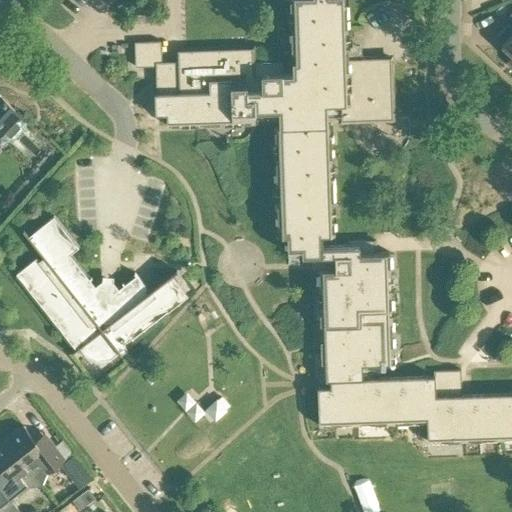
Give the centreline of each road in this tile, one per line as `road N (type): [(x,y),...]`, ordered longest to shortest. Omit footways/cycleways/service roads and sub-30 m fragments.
road 1 (residential): [(122,145),(120,111),(4,0)]
road 2 (residential): [(145,511),(34,375)]
road 3 (unclassified): [(511,138),(482,120),(453,81),(448,0)]
